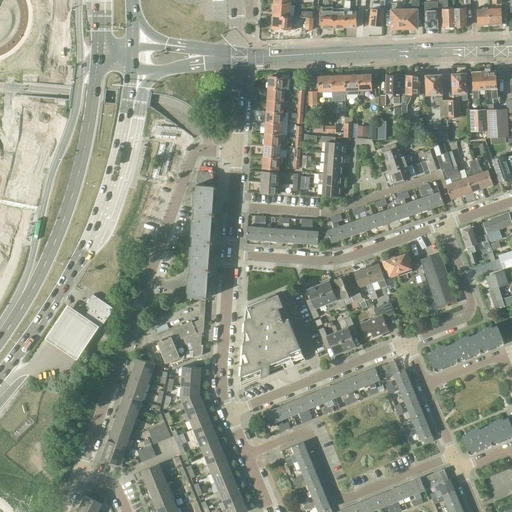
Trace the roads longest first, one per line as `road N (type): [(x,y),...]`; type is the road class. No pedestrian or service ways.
road 1 (residential): [(77,471),(189,157),(195,150),(236,152)]
road 2 (primary): [(0,375),(66,284),(105,205),(132,68)]
road 3 (primary): [(97,59),(62,223),(0,338)]
road 4 (secondary): [(238,57),(511,48)]
road 5 (residential): [(247,454),(308,433),(333,493),(347,497),(451,457)]
road 6 (residential): [(232,206),(321,212),(437,175),(445,193)]
road 7 (residential): [(229,255),(338,260),(444,224)]
road 8 (residential): [(231,413),(405,345)]
road 9 (residential): [(405,345),(471,313),(444,224)]
road 10 (residential): [(231,413),(221,381),(229,255)]
road 11 (residential): [(451,457),(405,345)]
